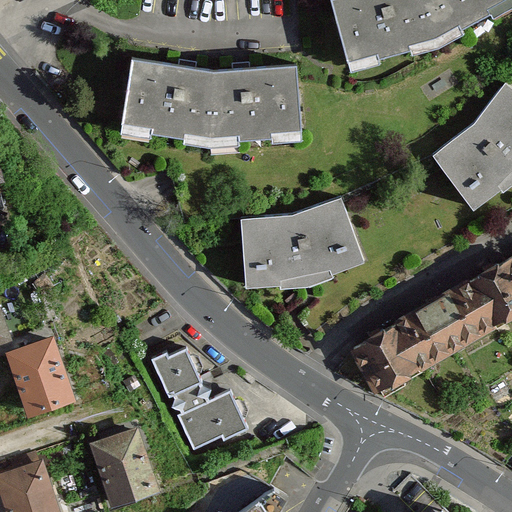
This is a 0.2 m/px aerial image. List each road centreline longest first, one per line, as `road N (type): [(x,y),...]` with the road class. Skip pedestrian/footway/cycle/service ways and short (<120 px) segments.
road 1 (residential): [(0,84),(241,343),(371,423)]
road 2 (unknown): [(58,0),(114,34),(293,39)]
road 3 (residential): [(371,423),(438,451),(511,502)]
